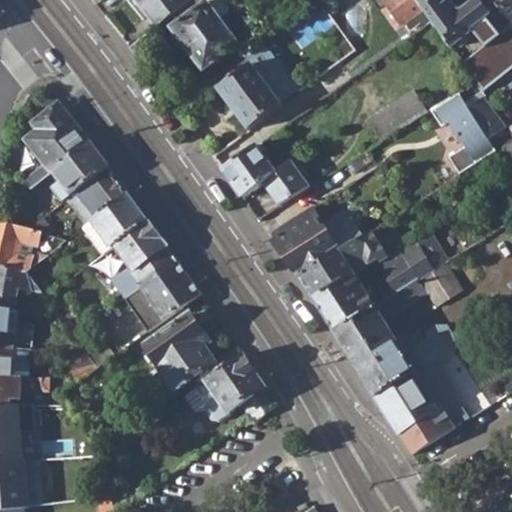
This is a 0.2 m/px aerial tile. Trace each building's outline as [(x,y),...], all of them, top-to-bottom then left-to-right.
[(164,17),(186,0),(136,0),(155,24),(164,17)] [(186,0),(164,17),(204,70),(239,41),(222,18),(237,6),(232,0),(186,0)] [(408,15),(422,4),(418,0),(388,0),(403,18),(408,15)] [(418,0),(422,4),(425,9),(436,0),(418,0)] [(488,17),(491,15),(480,0),(474,0),(462,9),(457,9),(450,0),(436,0),(425,9),(429,14),(454,47),(474,32),(471,29),(473,28),(486,45),(465,62),(484,87),(511,64),(511,42),(503,31),(501,33),(499,31),(501,29),(496,23),(494,24),(488,17)] [(511,0),(495,0),(511,20),(511,0)] [(422,4),(408,15),(412,20),(421,14),(424,18),(429,14),(425,9),(422,4)] [(511,23),(503,31),(511,42),(511,23)] [(128,45),(141,61),(165,42),(152,27),(128,45)] [(219,87),(248,128),(282,102),(280,100),(297,88),(261,40),(244,53),(251,62),(219,87)] [(382,139),(427,110),(414,89),(369,118),(382,139)] [(450,154),(462,173),(499,150),(490,136),(509,124),(487,93),(470,104),(460,89),(432,107),(443,124),(450,119),(456,128),(454,129),(467,144),(450,154)] [(21,181),(34,188),(55,171),(92,143),(58,102),(33,123),(38,128),(26,138),(45,162),(21,181)] [(279,206),(311,185),(293,159),(279,170),(259,142),(223,169),(243,197),(263,182),(279,206)] [(92,143),(55,171),(61,179),(54,185),(67,201),(71,198),(110,167),(92,143)] [(86,201),(99,217),(129,194),(110,167),(71,198),(78,207),(86,201)] [(94,222),(113,247),(115,245),(148,220),(129,194),(99,217),(94,222)] [(298,276),(341,250),(334,238),(341,232),(327,214),(320,218),(312,207),(269,234),(298,276)] [(115,245),(143,284),(177,259),(148,220),(115,245)] [(0,263),(22,265),(47,253),(19,252),(20,248),(28,249),(29,244),(38,245),(41,233),(0,221),(0,263)] [(298,276),(314,299),(356,273),(356,272),(380,258),(382,261),(393,255),(376,227),(341,250),(298,276)] [(423,236),(415,241),(434,270),(443,264),(423,236)] [(396,294),(434,270),(415,241),(393,255),(382,261),(389,278),(386,279),(396,294)] [(474,279),(459,254),(443,264),(434,270),(440,281),(449,295),(474,279)] [(143,284),(124,297),(149,332),(202,294),(177,259),(143,284)] [(22,265),(0,263),(0,310),(16,312),(19,288),(41,290),(22,265)] [(384,317),(389,314),(395,315),(430,293),(428,289),(440,281),(434,270),(396,294),(377,305),(384,317)] [(377,305),(356,273),(314,299),(335,332),(377,305)] [(377,305),(335,332),(377,397),(418,371),(427,366),(434,361),(467,340),(464,334),(461,330),(425,354),(420,351),(409,333),(398,339),(384,317),(377,305)] [(0,347),(15,349),(20,313),(16,312),(0,310),(0,347)] [(146,346),(177,391),(216,364),(200,340),(207,336),(190,314),(146,346)] [(464,334),(467,340),(479,332),(476,327),(464,334)] [(0,377),(13,378),(15,349),(0,347),(0,377)] [(244,355),(185,398),(195,412),(206,410),(214,421),(220,422),(243,404),(252,418),(261,411),(276,401),(244,355)] [(444,378),(434,361),(427,366),(418,371),(377,397),(413,454),(464,422),(448,397),(451,393),(446,385),(436,383),(444,378)] [(0,405),(12,405),(12,397),(23,397),(22,389),(48,390),(48,379),(13,378),(0,377),(0,405)] [(0,464),(21,463),(18,419),(34,418),(34,405),(12,405),(0,405),(0,464)] [(0,464),(0,510),(22,509),(27,508),(42,506),(35,463),(21,463),(0,464)]
